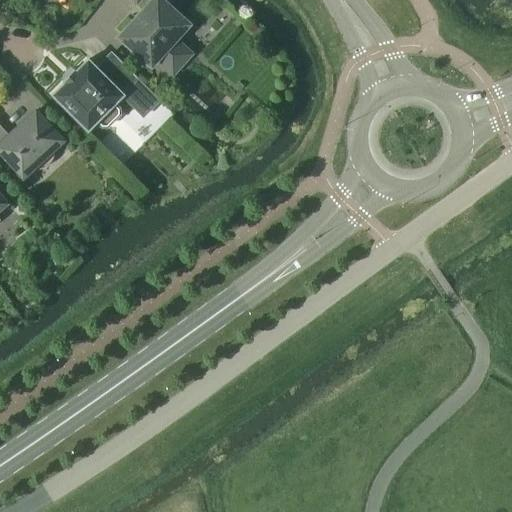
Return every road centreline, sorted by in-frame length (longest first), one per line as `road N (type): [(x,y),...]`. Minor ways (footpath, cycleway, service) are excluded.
road 1 (unclassified): [(13,511),(180,403),(511,162)]
road 2 (secondary): [(0,466),(287,263)]
road 3 (secondary): [(287,263),(391,189)]
road 4 (secondary): [(362,164),(287,263)]
